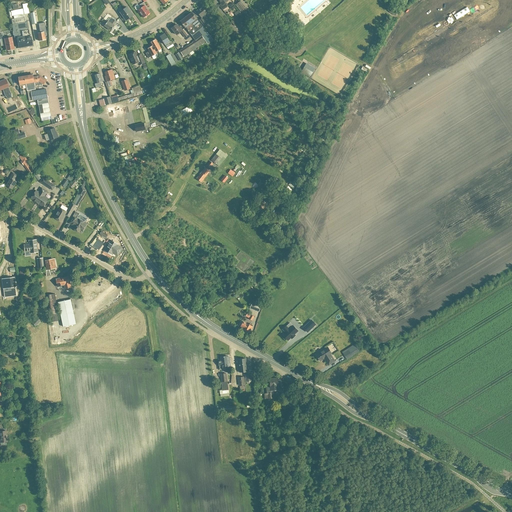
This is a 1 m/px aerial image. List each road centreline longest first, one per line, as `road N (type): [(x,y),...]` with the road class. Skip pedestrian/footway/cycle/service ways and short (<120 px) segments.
road 1 (primary): [(511,496),(201,318),(153,270)]
road 2 (residential): [(153,270),(129,279),(0,204)]
road 3 (primary): [(153,270),(83,130)]
